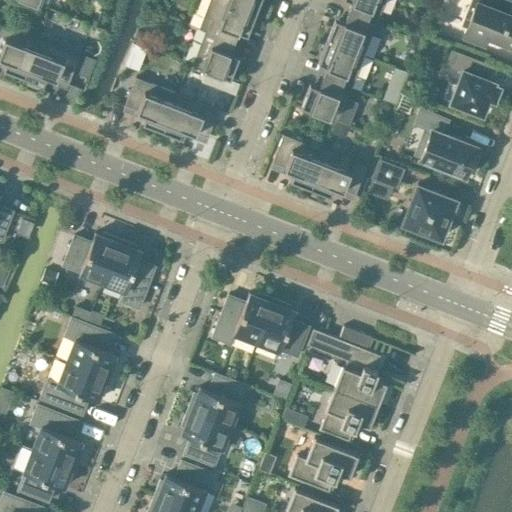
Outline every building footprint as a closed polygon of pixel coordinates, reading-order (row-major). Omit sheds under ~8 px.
[(209,0),(199,27),(205,30),(234,41),(238,31),(247,34),(256,12),(224,0),(209,0)] [(224,0),(256,12),(260,0),(224,0)] [(348,11),(376,22),(384,0),(351,0),(352,0),(348,11)] [(488,36),(511,44),(511,13),(498,8),(501,0),(474,0),(476,1),(463,35),(484,44),(488,36)] [(326,40),(364,54),(376,22),(348,11),(344,21),(335,18),(326,40)] [(0,23),(0,56),(7,59),(3,68),(23,76),(38,38),(0,23)] [(192,63),(230,78),(239,55),(230,51),(234,41),(205,30),(192,63)] [(38,38),(23,76),(43,83),(47,74),(68,83),(79,54),(78,54),(81,48),(59,39),(57,45),(38,38)] [(323,76),(351,87),(364,54),(326,40),(318,62),(327,65),(323,76)] [(449,101),(482,113),(483,110),(486,108),(488,104),(487,100),(488,97),(494,99),(499,85),(494,83),(495,81),(478,75),(483,62),(452,50),(447,63),(462,69),(456,83),(449,80),(443,96),(450,99),(449,101)] [(142,122),(162,130),(177,92),(136,76),(124,105),(146,113),(142,122)] [(310,82),(301,105),(338,120),(348,123),(357,101),(347,97),(351,87),(323,76),(319,86),(310,82)] [(162,130),(182,137),(186,128),(207,137),(218,108),(177,92),(162,130)] [(448,168),(465,174),(467,169),(473,171),(480,152),(474,150),(476,145),(443,132),(448,118),(420,107),(414,122),(425,127),(425,128),(426,128),(427,127),(431,129),(421,154),(415,152),(415,153),(420,156),(420,157),(437,163),(436,165),(447,170),(448,168)] [(290,179),(310,187),(325,149),(283,133),(272,162),(294,170),(290,179)] [(310,187),(330,195),(334,186),(355,194),(366,165),(325,149),(310,187)] [(372,176),(398,186),(405,167),(380,157),(372,176)] [(455,198),(417,183),(403,220),(404,221),(404,222),(413,226),(411,230),(428,236),(429,232),(440,236),(455,198)] [(0,239),(1,240),(12,210),(1,205),(0,207),(0,239)] [(74,234),(63,264),(80,270),(79,272),(102,281),(119,238),(103,231),(102,234),(95,232),(90,243),(85,241),(86,238),(74,234)] [(119,238),(102,281),(124,289),(120,299),(138,307),(155,265),(143,261),(142,263),(136,261),(141,249),(134,247),(135,244),(119,238)] [(228,294),(212,335),(230,342),(234,332),(256,341),(273,297),(257,291),(256,294),(249,291),(244,303),(239,301),(240,298),(228,294)] [(273,297),(256,341),(279,350),(280,348),(297,355),(308,325),(297,320),(296,323),(290,321),(295,309),(288,307),(289,304),(273,297)] [(74,338),(66,360),(109,377),(115,361),(112,360),(115,353),(106,349),(113,332),(71,316),(64,335),(74,338)] [(343,325),(338,337),(366,348),(371,335),(370,335),(343,325)] [(313,327),(307,343),(347,359),(344,365),(342,364),(334,386),(378,403),(386,381),(375,377),(378,369),(376,369),(382,353),(366,348),(338,337),(313,327)] [(40,396),(82,413),(88,395),(97,399),(100,392),(103,393),(109,377),(66,360),(57,382),(47,378),(40,396)] [(194,391),(187,407),(231,424),(240,401),(238,401),(245,383),(215,372),(210,383),(213,385),(211,390),(199,386),(197,393),(194,391)] [(320,428),(348,439),(353,427),(354,428),(357,421),(369,425),(378,403),(334,386),(325,408),(327,409),(320,428)] [(37,403),(30,422),(40,426),(32,447),(75,464),(82,448),(79,447),(81,440),(69,436),(72,430),(75,431),(79,419),(37,403)] [(187,407),(181,423),(184,425),(182,432),(193,436),(191,442),(188,441),(184,452),(213,464),(220,447),(222,447),(231,424),(187,407)] [(285,407),(282,417),(302,425),(306,415),(285,407)] [(289,474),(328,490),(333,478),(335,479),(337,472),(349,476),(358,453),(314,436),(306,457),(297,454),(289,474)] [(25,471),(18,488),(48,500),(52,488),(49,487),(52,481),(63,486),(66,479),(69,480),(75,464),(32,447),(23,470),(25,471)] [(258,468),(269,472),(276,455),(265,451),(258,468)] [(160,479),(153,495),(197,511),(206,489),(204,488),(211,471),(181,459),(176,471),(179,472),(177,478),(165,473),(163,480),(160,479)] [(286,511),(334,511),(338,504),(294,487),(285,510),(287,510),(286,511)] [(0,510),(4,511),(43,511),(45,507),(4,491),(0,499),(0,510)] [(153,495),(147,511),(150,511),(196,511),(197,511),(153,495)]
